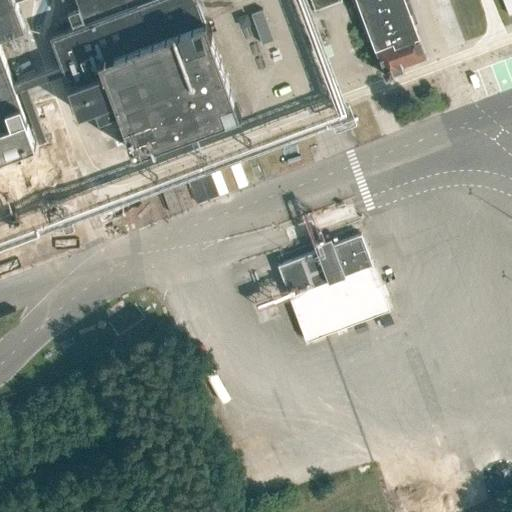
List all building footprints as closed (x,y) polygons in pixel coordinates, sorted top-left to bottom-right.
[(0,0),(0,202),(50,184),(35,142),(25,117),(0,47),(0,34),(24,26),(17,7),(30,3),(29,0),(0,0)] [(144,0),(139,2),(51,34),(79,112),(96,106),(100,116),(119,109),(129,137),(128,137),(134,154),(150,148),(150,147),(225,120),(225,121),(242,115),(236,98),(235,98),(212,36),(213,35),(207,19),(200,0),(144,0)] [(140,0),(311,0),(314,6),(330,0),(358,0),(387,77),(405,71),(403,65),(425,57),(403,0),(77,0),(85,20),(140,0)] [(263,8),(248,12),(255,42),(270,39),(263,8)] [(390,310),(362,234),(278,265),(306,342),(390,310)]
